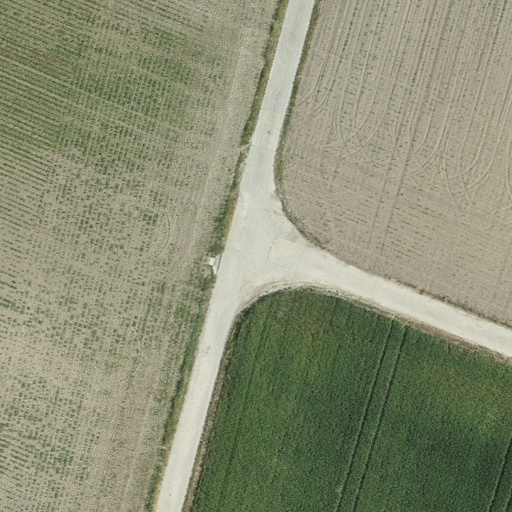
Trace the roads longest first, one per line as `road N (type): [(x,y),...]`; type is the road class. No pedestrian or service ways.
road 1 (track): [(159,511),(294,0)]
road 2 (track): [(511,348),(232,235)]
